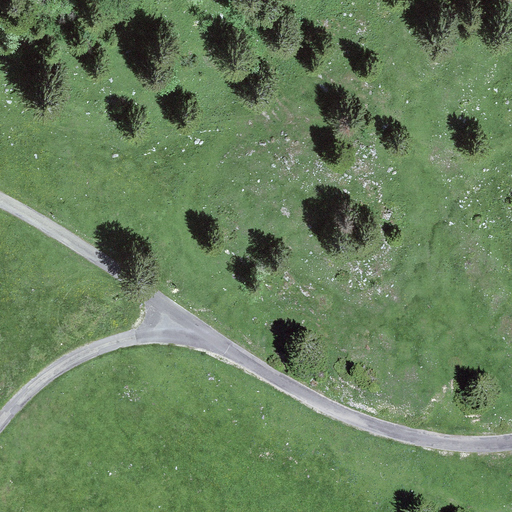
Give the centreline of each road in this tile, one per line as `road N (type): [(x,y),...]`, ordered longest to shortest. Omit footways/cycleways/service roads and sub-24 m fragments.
road 1 (track): [(511,442),(445,442),(355,418),(207,332)]
road 2 (track): [(0,199),(207,332)]
road 3 (track): [(207,332),(142,336),(86,353),(34,387),(0,424)]
